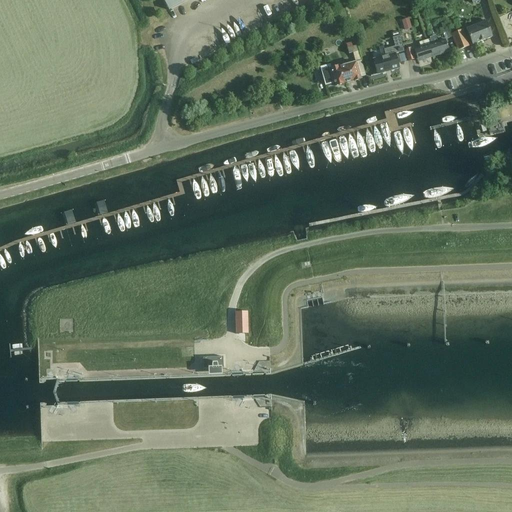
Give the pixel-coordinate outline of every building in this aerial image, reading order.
[(162,0),(168,11),(189,0),(162,0)] [(426,20),(438,16),(437,10),(424,14),(426,20)] [(407,20),(401,22),(404,32),(410,30),(407,20)] [(472,46),(490,38),(484,22),(466,30),(472,46)] [(457,51),(468,47),(462,30),(451,34),(450,35),(457,51)] [(394,47),(382,50),(384,57),(372,60),(376,75),(398,69),(393,55),(403,52),(399,36),(391,38),(394,47)] [(429,40),(427,41),(432,58),(448,53),(444,41),(436,43),(434,37),(429,38),(429,40)] [(417,62),(432,58),(427,41),(418,44),(420,48),(413,50),(417,62)] [(355,63),(361,61),(356,46),(347,48),(349,54),(353,53),(355,63)] [(407,62),(413,60),(410,51),(405,53),(407,62)] [(355,63),(359,78),(364,77),(360,62),(355,63)] [(352,82),(359,80),(359,78),(355,63),(338,68),(338,67),(330,69),(329,66),(320,69),(324,86),(333,84),(334,87),(342,85),(342,84),(352,81),(352,82)] [(501,75),(504,71),(497,63),(493,66),(501,75)] [(312,293),(305,294),(306,302),(322,299),(320,291),(312,293)] [(237,335),(244,334),(248,334),(247,312),(235,312),(235,313),(235,330),(235,335),(237,335)] [(217,369),(223,369),(222,357),(202,358),(203,369),(211,369),(211,371),(217,370),(217,369)]
